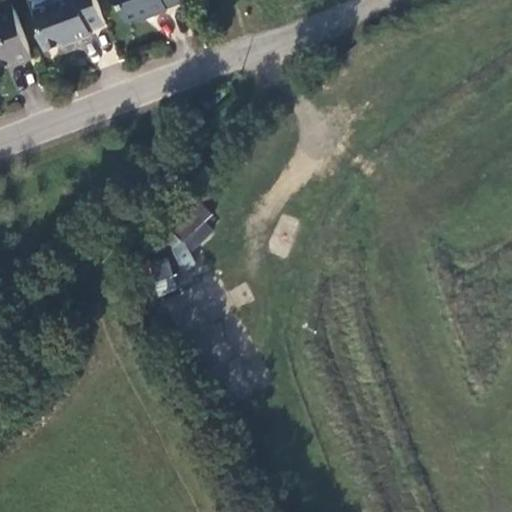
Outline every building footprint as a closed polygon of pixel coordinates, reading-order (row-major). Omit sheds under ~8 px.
[(91,31),(106,25),(97,0),(58,0),(38,8),(44,26),(40,33),(46,49),(73,40),(75,42),(93,36),(91,31)] [(165,8),(172,5),(171,0),(113,0),(115,2),(121,5),(128,23),(151,14),(152,16),(165,11),(165,8)] [(18,63),(34,57),(13,2),(0,6),(0,67),(16,61),(18,63)] [(200,200),(171,228),(185,243),(214,215),(200,200)] [(149,261),(155,295),(174,291),(168,258),(149,261)]
